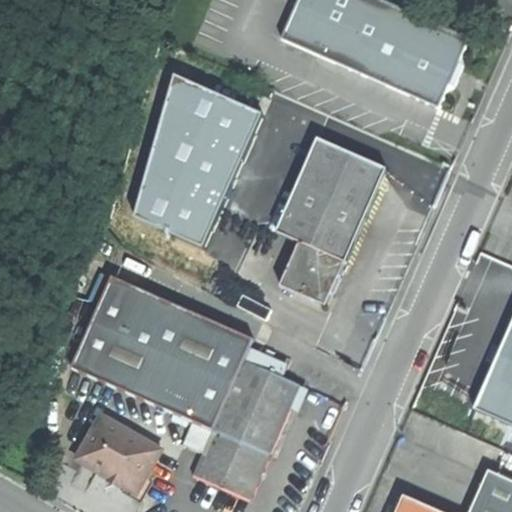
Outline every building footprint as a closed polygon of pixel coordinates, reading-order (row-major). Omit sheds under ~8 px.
[(317,0),(297,49),(438,108),(446,89),(454,87),(458,76),(463,65),(459,58),(467,38),(375,0),(317,0)] [(284,287),(331,307),(361,239),(390,173),(321,143),(278,241),(299,251),(284,287)] [(150,402),(182,416),(220,330),(255,345),(257,339),(116,278),(76,370),(150,402)] [(187,447),(207,456),(247,363),(255,345),(220,330),(182,416),(198,423),(187,447)] [(508,423),(511,425),(511,330),(504,348),(498,361),(477,410),(508,423)] [(268,344),(257,339),(255,345),(247,363),(257,368),(268,344)] [(489,357),(498,361),(504,348),(495,344),(492,350),(489,357)] [(196,479),(253,504),(277,448),(303,388),(257,368),(247,363),(207,456),(196,479)] [(80,463),(140,495),(163,451),(103,419),(80,463)] [(490,472),(472,511),(511,511),(511,481),(495,475),(490,472)] [(441,511),(408,497),(401,511),(441,511)]
